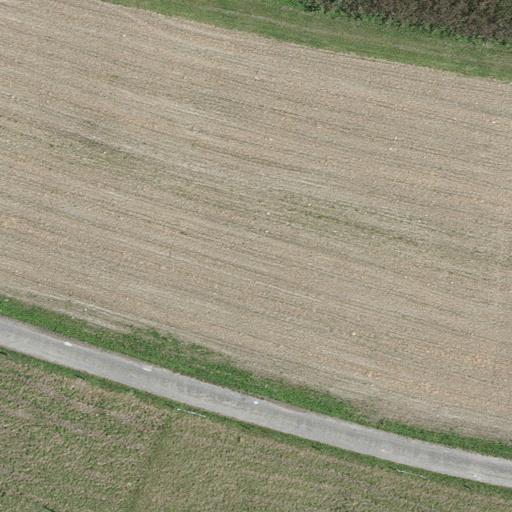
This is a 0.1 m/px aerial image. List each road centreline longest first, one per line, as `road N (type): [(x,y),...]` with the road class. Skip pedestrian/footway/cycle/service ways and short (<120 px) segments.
road 1 (track): [(511,485),(288,437),(0,339)]
road 2 (track): [(511,74),(140,0)]
